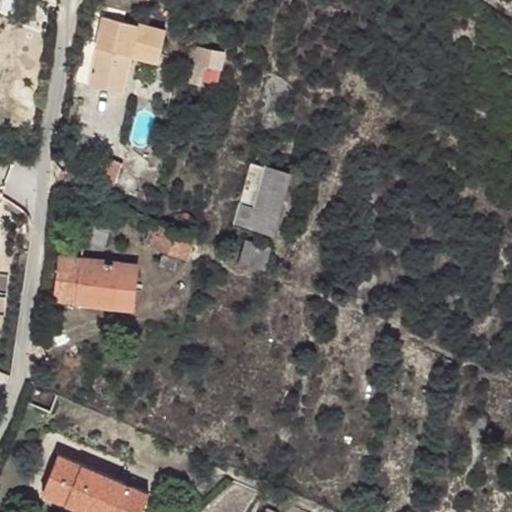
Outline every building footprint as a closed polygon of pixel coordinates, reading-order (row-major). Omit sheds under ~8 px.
[(73,80),(123,92),(131,55),(160,62),(167,31),(124,21),(126,16),(104,11),(96,43),(82,40),(73,80)] [(191,45),(184,79),(200,82),(204,63),(220,66),(223,51),(191,45)] [(77,182),(101,191),(103,182),(111,185),(118,165),(86,154),(77,182)] [(274,233),(290,173),(252,162),(235,223),(274,233)] [(101,191),(110,194),(111,185),(103,182),(101,191)] [(80,208),(88,210),(91,202),(82,200),(80,208)] [(188,258),(195,237),(157,223),(149,244),(188,258)] [(109,231),(90,225),(86,240),(105,246),(109,231)] [(270,248),(246,241),(240,262),(264,268),(270,248)] [(54,299),(131,308),(136,265),(59,257),(54,299)] [(141,511),(149,493),(58,456),(42,493),(88,511),(141,511)]
